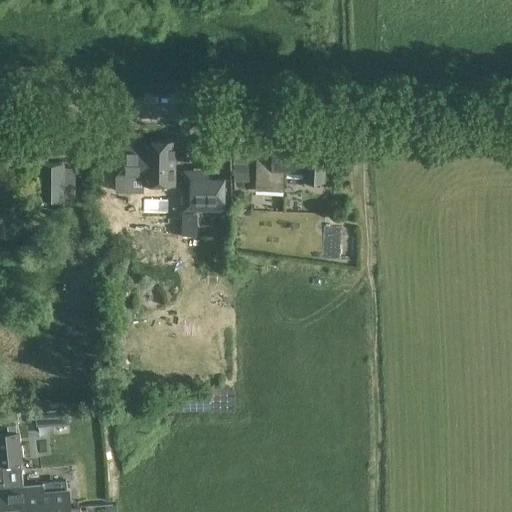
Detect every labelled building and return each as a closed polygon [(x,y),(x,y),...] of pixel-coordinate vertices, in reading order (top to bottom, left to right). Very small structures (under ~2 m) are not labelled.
[(116,145),(116,177),(143,177),(143,182),(175,183),(175,140),(159,140),(145,139),(144,139),(144,142),(144,146),(116,145)] [(256,191),(284,192),(285,170),(304,170),(303,179),(323,179),(324,144),(305,143),(305,145),(273,144),(273,158),(257,157),(256,191)] [(40,160),(39,197),(63,197),(63,160),(40,160)] [(246,163),(234,164),(235,182),(247,181),(246,163)] [(191,177),(191,204),(225,204),(225,177),(209,177),(191,177)] [(198,213),(182,212),(182,235),(197,236),(198,213)] [(31,236),(27,241),(34,247),(42,237),(41,236),(36,231),(31,236)] [(150,337),(126,338),(127,377),(156,376),(156,359),(151,359),(150,337)] [(215,369),(204,375),(210,386),(221,380),(215,369)] [(69,410),(37,412),(38,427),(70,425),(69,410)] [(18,430),(0,431),(0,462),(5,462),(22,461),(18,430)] [(7,481),(0,482),(0,511),(27,511),(27,509),(25,492),(26,492),(25,485),(22,461),(5,462),(7,481)] [(43,483),(25,485),(26,492),(25,492),(27,509),(73,505),(72,497),(71,487),(70,483),(68,483),(67,478),(43,480),(43,483)]
